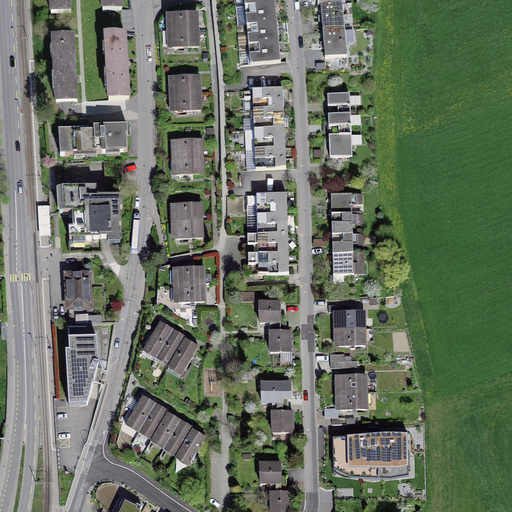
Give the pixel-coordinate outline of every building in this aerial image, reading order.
[(72,0),(50,0),(52,20),(73,18),(72,0)] [(122,0),(99,0),(100,16),(123,16),(122,0)] [(244,0),(245,9),(277,7),(276,0),(244,0)] [(344,2),(322,4),(324,32),(346,30),(344,2)] [(246,30),(278,27),(277,7),(245,9),(246,30)] [(200,16),(167,17),(167,35),(200,35),(200,16)] [(280,46),(278,27),(246,30),(248,49),(280,46)] [(346,30),(324,32),(327,63),(349,61),(346,30)] [(200,35),(167,35),(167,53),(200,53),(200,35)] [(73,37),(50,38),(53,105),(75,104),(73,37)] [(127,38),(104,39),(106,105),(129,105),(127,38)] [(281,65),(280,46),(248,49),(249,67),(281,65)] [(168,97),(202,96),(202,79),(168,80),(168,97)] [(283,90),(252,91),(252,93),(253,110),(284,109),(283,90)] [(202,96),(168,97),(169,114),(202,114),(202,96)] [(337,109),(337,118),(350,117),(350,109),(350,97),(327,97),(328,109),(337,109)] [(284,117),(284,109),(253,110),(253,118),(284,117)] [(284,124),(284,117),(253,118),(253,125),(284,124)] [(329,127),(339,127),(340,137),(351,136),(350,117),(337,118),(329,118),(329,127)] [(284,132),(284,124),(253,125),(253,131),(244,131),(245,134),(284,132)] [(91,133),(59,135),(60,158),(128,154),(127,130),(91,133)] [(285,140),(284,132),(245,134),(245,141),(285,140)] [(340,137),(330,137),(330,159),(351,158),(351,136),(340,137)] [(204,144),(171,144),(171,162),(204,161),(204,144)] [(286,169),(285,152),(254,154),(255,170),(286,169)] [(120,161),(107,162),(109,187),(122,186),(120,161)] [(204,161),(171,162),(171,180),(204,180),(204,161)] [(96,188),(61,189),(63,214),(72,214),(73,229),(69,229),(69,240),(120,238),(119,225),(121,225),(120,208),(122,208),(122,196),(97,197),(96,188)] [(287,195),(256,196),(257,213),(287,212),(287,195)] [(352,200),(333,200),(333,219),(352,219),(352,200)] [(51,236),(49,207),(38,207),(40,236),(51,236)] [(171,208),(171,225),(204,225),(204,207),(171,208)] [(287,220),(287,212),(257,213),(257,220),(287,220)] [(352,219),(333,219),(334,239),(356,239),(355,228),(364,228),(364,219),(352,219)] [(287,227),(287,220),(257,220),(257,228),(287,227)] [(204,225),(171,225),(171,242),(204,242),(204,225)] [(288,235),(287,227),(257,228),(257,235),(267,235),(288,235)] [(356,239),(334,239),(334,260),(355,260),(355,249),(366,248),(366,238),(356,239)] [(288,254),(288,246),(267,247),(247,247),(248,255),(288,254)] [(288,275),(288,254),(248,255),(248,276),(288,275)] [(356,277),(355,260),(334,260),(335,278),(356,277)] [(207,272),(173,272),(174,290),(207,289),(207,272)] [(89,317),(94,316),(92,288),(89,288),(88,274),(67,276),(68,308),(70,308),(71,324),(89,323),(89,317)] [(207,308),(207,289),(174,290),(174,309),(207,308)] [(256,293),(243,294),(244,301),(256,301),(256,293)] [(282,306),(259,306),(260,329),(282,328),(282,306)] [(367,315),(334,316),(334,334),(368,333),(367,315)] [(81,326),(68,327),(72,399),(90,398),(98,365),(97,338),(82,339),(81,326)] [(142,357),(156,365),(174,335),(160,326),(142,357)] [(291,333),(269,333),(269,355),(291,355),(291,333)] [(368,350),(368,333),(334,334),(335,351),(368,350)] [(174,335),(156,365),(168,372),(186,342),(174,335)] [(200,350),(186,342),(168,372),(181,380),(200,350)] [(344,362),(330,362),(330,369),(356,369),(356,361),(344,362)] [(252,373),(239,372),(239,381),(252,382),(252,373)] [(370,375),(336,375),(336,393),(370,392),(370,375)] [(284,385),(262,385),(262,409),(284,409),(284,385)] [(370,412),(370,392),(336,393),(336,412),(370,412)] [(123,432),(136,440),(154,409),(141,402),(123,432)] [(167,417),(154,409),(136,440),(149,447),(167,417)] [(295,414),(271,414),(271,436),(295,436),(295,414)] [(180,424),(167,417),(149,447),(162,455),(180,424)] [(192,432),(180,424),(162,455),(174,463),(192,432)] [(207,441),(192,432),(174,463),(189,471),(207,441)] [(380,434),(332,438),(333,475),(371,480),(408,477),(407,435),(380,434)] [(281,463),(261,464),(262,484),(269,484),(270,494),(282,494),(281,463)] [(282,494),(270,494),(270,511),(292,511),(292,494),(282,494)] [(137,511),(139,509),(122,500),(116,511),(137,511)] [(348,511),(349,502),(335,502),(334,511),(348,511)]
